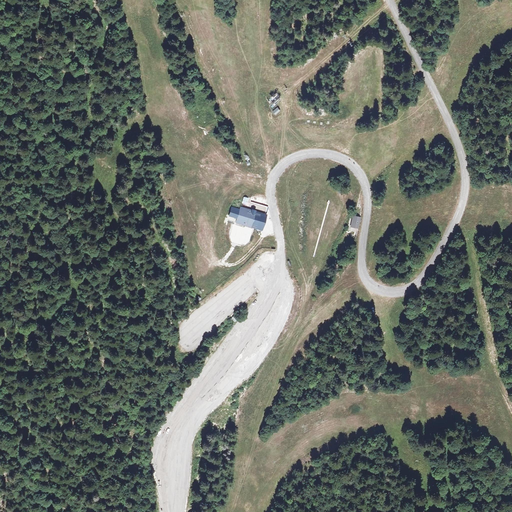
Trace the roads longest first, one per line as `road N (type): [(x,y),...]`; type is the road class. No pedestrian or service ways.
road 1 (unclassified): [(280,265),(271,185),(284,164),(307,154),(342,157),(365,182),(362,268),(380,290),(402,291),(420,279),(453,226),(465,186),(461,154),(389,0)]
road 2 (tertiary): [(178,422),(228,383),(268,333),(285,292),(280,265)]
road 3 (tertiary): [(280,265),(264,268),(258,313),(178,422)]
road 4 (track): [(57,511),(44,488),(42,456),(0,378)]
